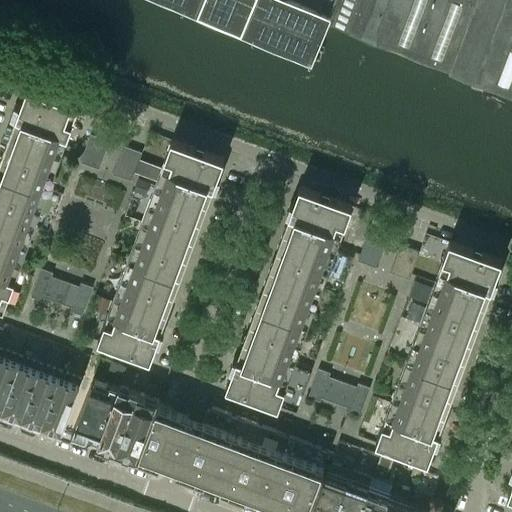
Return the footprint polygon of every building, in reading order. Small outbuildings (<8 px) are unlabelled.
[(166,0),(309,62),(313,53),(325,25),(327,21),(328,19),(286,0),(285,0),(283,6),(269,0),(166,0)] [(511,0),(335,0),(328,18),(325,25),(350,35),(511,94),(511,0)] [(79,104),(27,85),(20,103),(15,102),(11,112),(11,114),(16,116),(9,134),(54,151),(61,153),(79,104)] [(110,139),(90,132),(80,161),(99,168),(110,139)] [(54,151),(9,134),(0,159),(0,172),(41,187),(54,151)] [(217,176),(224,157),(172,138),(161,166),(157,179),(154,185),(161,188),(201,202),(208,184),(216,187),(220,177),(217,176)] [(135,171),(139,158),(142,151),(123,144),(113,172),(132,179),(135,171)] [(139,158),(135,171),(157,179),(161,166),(139,158)] [(41,187),(0,172),(0,213),(27,223),(41,187)] [(300,185),(293,202),(290,201),(290,203),(286,213),(294,216),(288,234),(328,249),(335,251),(352,204),(300,185)] [(201,202),(161,188),(148,223),(188,238),(201,202)] [(27,223),(0,213),(0,251),(15,257),(27,223)] [(188,238),(148,223),(135,259),(175,274),(188,238)] [(387,238),(368,231),(358,259),(377,266),(387,238)] [(328,249),(288,234),(275,269),(315,284),(328,249)] [(432,287),(439,289),(479,304),(486,286),(491,288),(494,289),(498,278),(495,277),(502,259),(449,240),(432,287)] [(401,243),(390,271),(409,278),(420,250),(401,243)] [(22,260),(15,257),(0,251),(0,307),(4,309),(22,260)] [(175,274),(135,259),(122,294),(162,309),(175,274)] [(44,296),(63,302),(70,281),(52,275),(53,271),(41,266),(31,295),(43,299),(44,296)] [(315,284),(275,269),(262,305),(302,320),(315,284)] [(415,279),(409,294),(426,301),(432,286),(415,279)] [(79,285),(70,281),(63,302),(72,306),(70,309),(82,314),(93,285),(81,281),(79,285)] [(479,304),(439,289),(426,324),(466,339),(479,304)] [(162,309),(122,294),(115,292),(98,339),(150,358),(157,339),(160,340),(164,331),(161,329),(155,327),(162,309)] [(302,320),(262,305),(249,342),(289,356),(302,320)] [(466,339),(426,324),(413,360),(453,375),(466,339)] [(295,358),(289,356),(249,342),(242,359),(233,356),(229,368),(232,369),(226,386),(278,405),(295,358)] [(0,352),(0,406),(2,407),(20,360),(0,352)] [(20,360),(2,407),(22,415),(40,367),(20,360)] [(123,374),(126,366),(112,360),(109,369),(123,374)] [(453,375),(413,360),(399,396),(440,411),(453,375)] [(40,367),(22,415),(41,422),(60,374),(40,367)] [(329,375),(330,371),(318,367),(308,395),(320,400),(321,396),(349,406),(348,410),(360,414),(370,386),(358,382),(357,385),(329,375)] [(60,374),(41,422),(61,429),(80,382),(60,374)] [(98,443),(99,442),(118,386),(93,377),(71,433),(98,443)] [(119,384),(118,386),(99,442),(136,455),(158,398),(119,384)] [(440,411),(399,396),(393,394),(376,441),(428,460),(435,443),(438,444),(442,433),(439,432),(439,431),(433,429),(440,411)] [(189,413),(158,402),(138,456),(168,468),(189,413)] [(203,419),(189,413),(168,468),(212,484),(238,415),(213,405),(207,408),(203,419)] [(283,432),(238,415),(212,484),(257,501),(283,432)] [(305,511),(329,449),(283,432),(257,501),(286,511),(305,511)] [(326,471),(310,511),(333,511),(346,479),(326,471)] [(447,488),(450,480),(451,479),(442,475),(439,485),(447,488)] [(346,479),(333,511),(356,511),(366,486),(346,479)] [(366,486),(356,511),(380,511),(387,494),(366,486)] [(387,494),(380,511),(402,511),(407,502),(387,494)] [(425,511),(427,509),(407,502),(402,511),(425,511)]
